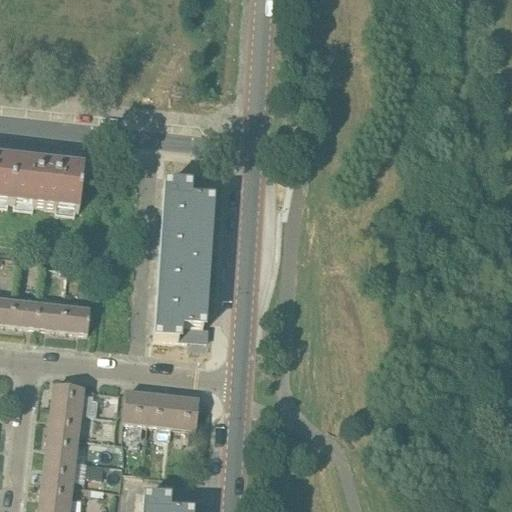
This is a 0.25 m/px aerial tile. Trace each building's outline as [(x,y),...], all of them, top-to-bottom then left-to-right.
[(0,208),(10,210),(15,167),(0,165),(0,208)] [(15,167),(10,210),(78,217),(83,174),(55,171),(56,168),(42,167),(41,170),(15,167)] [(163,190),(153,345),(187,348),(188,335),(202,335),(211,206),(197,205),(197,192),(163,190)] [(0,330),(10,332),(13,308),(0,307),(0,330)] [(36,334),(38,311),(13,308),(10,332),(36,334)] [(61,337),(63,314),(38,311),(36,334),(61,337)] [(63,314),(61,337),(87,340),(89,316),(63,314)] [(53,392),(50,417),(79,420),(82,395),(53,392)] [(146,431),(150,402),(125,399),(122,429),(146,431)] [(98,424),(99,402),(88,402),(87,423),(98,424)] [(170,434),(173,404),(150,402),(146,431),(170,434)] [(198,407),(173,404),(170,434),(195,437),(197,417),(198,407)] [(79,420),(50,417),(47,441),(77,444),(79,420)] [(77,444),(47,441),(44,465),(74,468),(77,444)] [(74,468),(44,465),(41,489),(71,492),(74,468)] [(87,489),(90,469),(81,467),(78,487),(87,489)] [(68,511),(71,492),(41,489),(38,511),(68,511)] [(142,503),(141,511),(176,511),(177,506),(142,503)]
